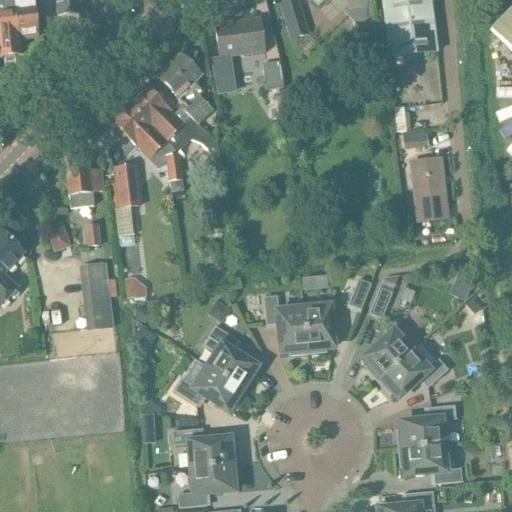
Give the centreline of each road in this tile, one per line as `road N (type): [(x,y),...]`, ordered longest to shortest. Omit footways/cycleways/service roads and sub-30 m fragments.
road 1 (tertiary): [(0,170),(166,0)]
road 2 (residential): [(312,471),(289,458),(284,441),(290,424),(314,412),(342,433),(337,460),(322,470)]
